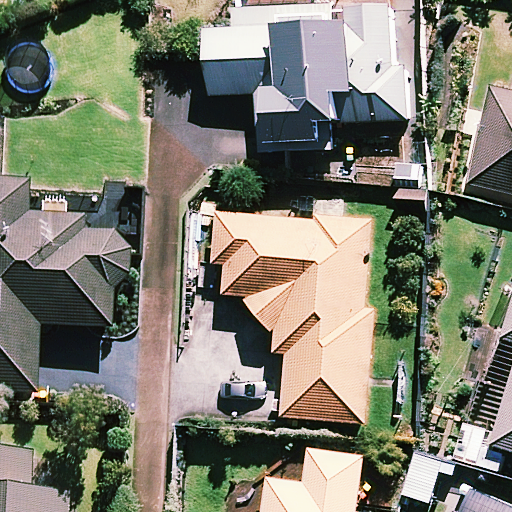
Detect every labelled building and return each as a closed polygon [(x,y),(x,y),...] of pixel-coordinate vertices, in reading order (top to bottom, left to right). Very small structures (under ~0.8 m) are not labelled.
[(398,12),(287,15),(287,27),(215,29),(217,94),(263,93),(264,151),(328,149),(328,121),(414,119),(413,76),(400,76),(398,12)] [(511,91),(496,88),(473,184),(511,192),(511,91)] [(32,185),(0,183),(0,393),(40,395),(43,327),(115,330),(117,283),(132,284),(134,237),(101,235),(102,217),(31,214),(32,185)] [(273,327),(280,328),(278,351),(293,352),(288,416),(371,423),(380,311),(370,310),(377,224),(219,212),(216,257),(232,258),(229,294),(249,295),(273,327)] [(511,325),(509,337),(511,337),(511,384),(497,447),(511,450),(511,325)] [(360,511),(369,457),(315,449),(310,483),(273,478),(268,511),(360,511)] [(34,455),(0,453),(0,511),(71,511),(73,497),(31,494),(34,455)] [(511,511),(511,507),(469,489),(458,511),(511,511)]
